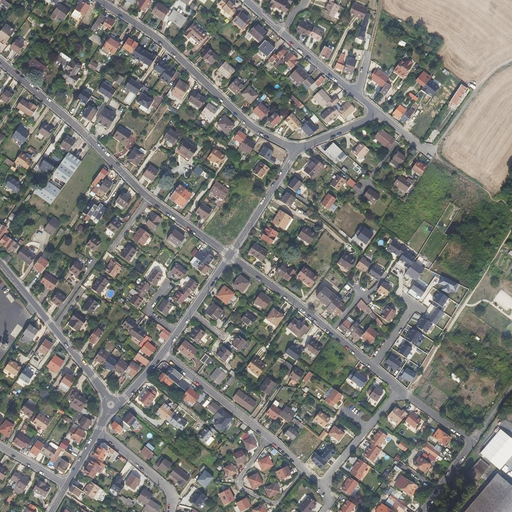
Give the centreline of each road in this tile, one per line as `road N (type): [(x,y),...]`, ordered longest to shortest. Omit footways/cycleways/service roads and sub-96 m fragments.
road 1 (residential): [(229,255),(148,197),(0,60)]
road 2 (residential): [(100,0),(156,36),(247,122),(296,149)]
road 3 (residential): [(400,388),(229,255)]
road 4 (residential): [(161,352),(321,484)]
road 5 (residential): [(0,262),(107,398)]
road 6 (residential): [(246,0),(357,94)]
road 7 (residential): [(229,255),(296,149)]
road 8 (residential): [(321,484),(400,388)]
road 9 (track): [(511,60),(484,79),(433,153)]
